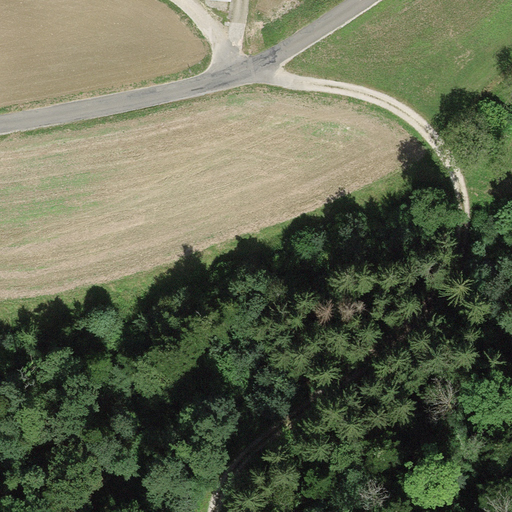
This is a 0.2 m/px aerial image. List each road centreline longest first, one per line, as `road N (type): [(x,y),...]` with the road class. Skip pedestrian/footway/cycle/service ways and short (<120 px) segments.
road 1 (track): [(214,511),(260,440),(419,304),(461,253),(462,227),(451,166),(397,111),(363,94),(247,72),(224,37),(177,0)]
road 2 (unclassified): [(0,128),(192,91),(247,72),(363,0)]
